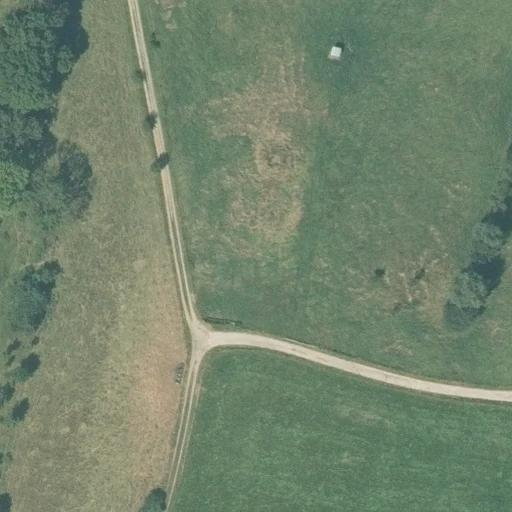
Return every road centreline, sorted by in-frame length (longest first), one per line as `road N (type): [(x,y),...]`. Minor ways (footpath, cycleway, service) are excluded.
road 1 (track): [(130,0),(195,342)]
road 2 (track): [(511,397),(415,386),(244,339),(195,342)]
road 3 (track): [(161,511),(195,342)]
